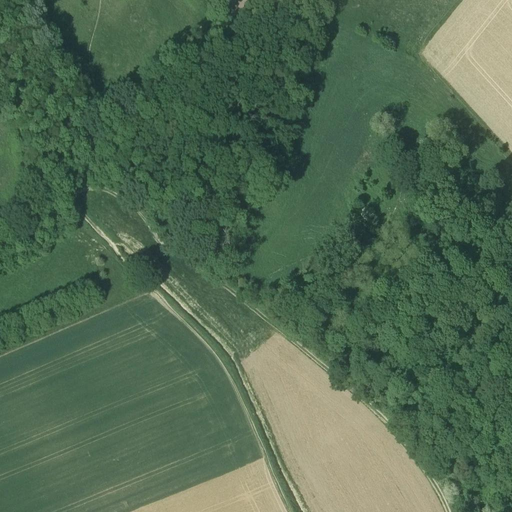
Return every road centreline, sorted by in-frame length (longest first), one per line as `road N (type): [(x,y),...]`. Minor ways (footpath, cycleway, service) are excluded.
road 1 (track): [(63,197),(92,173),(403,440),(445,511)]
road 2 (track): [(511,159),(422,52),(461,0)]
